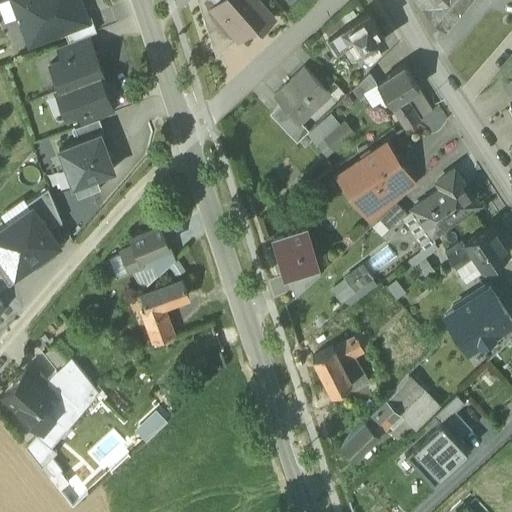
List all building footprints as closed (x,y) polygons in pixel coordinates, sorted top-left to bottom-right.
[(0,0),(0,9),(4,21),(19,15),(29,43),(63,30),(87,21),(86,18),(78,0),(0,0)] [(216,3),(213,0),(196,0),(206,31),(218,20),(225,14),(216,3)] [(273,20),(255,0),(219,0),(216,3),(225,14),(218,20),(235,40),(235,41),(236,42),(254,26),(259,32),(273,20)] [(466,0),(428,0),(423,6),(444,27),(466,0)] [(368,15),(343,32),(349,41),(360,58),(384,41),(368,15)] [(86,18),(87,21),(63,30),(68,42),(87,35),(96,31),(90,16),(86,18)] [(235,40),(218,20),(206,31),(215,57),(235,41),(235,40)] [(343,31),(328,41),(334,50),(349,41),(343,32),(343,31)] [(68,42),(57,46),(61,57),(91,46),(87,35),(68,42)] [(61,57),(49,62),(59,87),(60,88),(98,73),(98,74),(102,72),(92,45),(91,46),(61,57)] [(403,66),(377,84),(391,107),(405,98),(418,90),(403,66)] [(304,67),(274,96),(280,103),(299,123),(300,122),(329,94),(304,67)] [(98,73),(60,88),(59,87),(55,89),(66,115),(77,111),(107,100),(108,99),(98,74),(98,73)] [(369,73),(352,90),(359,101),(377,84),(369,73)] [(405,98),(391,107),(405,128),(419,119),(405,98)] [(107,100),(77,111),(82,123),(98,117),(112,111),(107,100)] [(299,123),(280,103),(269,113),(296,141),(308,130),(300,122),(299,123)] [(82,123),(74,126),(79,139),(99,131),(99,132),(103,131),(98,117),(82,123)] [(339,126),(317,146),(326,156),(348,137),(339,126)] [(79,139),(58,147),(72,184),(95,175),(113,168),(99,132),(99,131),(79,139)] [(386,143),(373,152),(369,150),(361,155),(361,160),(339,176),(340,177),(345,174),(364,202),(359,205),(360,207),(370,200),(399,180),(408,174),(386,143)] [(441,190),(429,198),(429,197),(412,209),(412,210),(431,236),(477,204),(453,170),(436,182),(441,190)] [(95,175),(72,184),(77,197),(100,188),(95,175)] [(399,180),(370,200),(381,216),(395,202),(407,191),(399,180)] [(44,187),(27,198),(47,227),(58,218),(44,187)] [(12,270),(56,239),(47,227),(27,198),(0,217),(0,253),(1,255),(12,270)] [(381,216),(378,218),(388,229),(401,217),(406,212),(395,202),(381,216)] [(431,236),(412,210),(406,214),(406,212),(401,217),(423,248),(432,242),(431,237),(431,236)] [(159,221),(130,232),(135,245),(139,256),(140,255),(168,244),(159,221)] [(490,224),(463,243),(463,244),(472,258),(456,269),(466,283),(509,253),(490,224)] [(305,229),(273,239),(284,271),(286,270),(315,261),(305,229)] [(463,244),(447,255),(456,269),(472,258),(463,244)] [(135,245),(122,250),(130,269),(144,264),(140,255),(139,256),(135,245)] [(12,270),(1,255),(0,255),(0,274),(5,281),(15,275),(12,270)] [(294,297),(320,274),(315,261),(286,270),(294,297)] [(181,278),(140,293),(145,308),(146,310),(162,304),(188,295),(181,278)] [(332,287),(342,302),(356,293),(347,278),(332,287)] [(489,288),(445,317),(451,326),(451,327),(453,332),(455,335),(457,338),(461,342),(468,352),(477,346),(483,344),(487,342),(491,339),(496,334),(495,334),(511,323),(489,288)] [(162,304),(146,310),(145,308),(141,309),(153,341),(173,333),(162,304)] [(356,335),(333,346),(351,383),(350,383),(353,389),(367,382),(354,355),(363,350),(356,335)] [(332,346),(312,357),(330,393),(350,383),(351,383),(333,346),(332,346)] [(77,404),(93,385),(72,357),(57,370),(56,368),(47,378),(77,404)] [(25,367),(2,394),(28,416),(29,416),(40,402),(51,389),(44,382),(35,375),(25,367)] [(439,405),(408,374),(394,392),(386,399),(399,413),(414,428),(439,405)] [(77,404),(47,378),(44,382),(51,389),(40,402),(53,414),(61,422),(77,404)] [(441,423),(458,442),(472,429),(456,412),(464,404),(456,395),(433,416),(440,423),(441,423)] [(386,399),(341,443),(355,456),(399,413),(386,399)] [(53,414),(40,402),(29,416),(41,427),(53,414)] [(148,438),(169,419),(158,406),(136,426),(148,438)] [(441,423),(440,423),(405,455),(434,487),(456,467),(453,464),(467,451),(458,442),(441,423)] [(55,450),(36,432),(25,444),(41,465),(55,450)]
